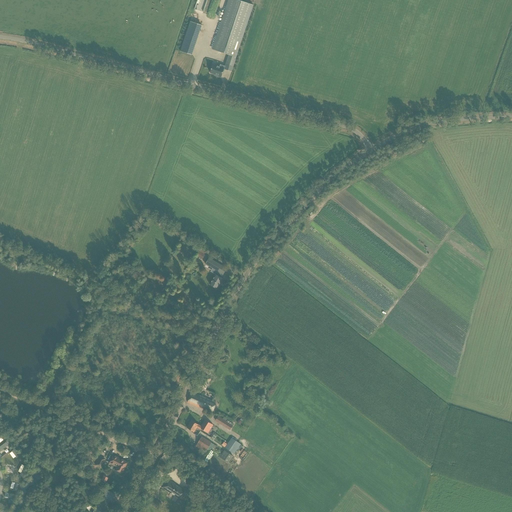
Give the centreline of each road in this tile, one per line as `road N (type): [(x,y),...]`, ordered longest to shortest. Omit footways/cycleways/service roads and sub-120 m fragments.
road 1 (unclassified): [(126,511),(255,258),(326,179),(370,147)]
road 2 (unclassified): [(370,147),(342,123),(0,37)]
road 3 (track): [(0,389),(153,455)]
road 4 (unclassified): [(511,118),(441,121),(370,147)]
